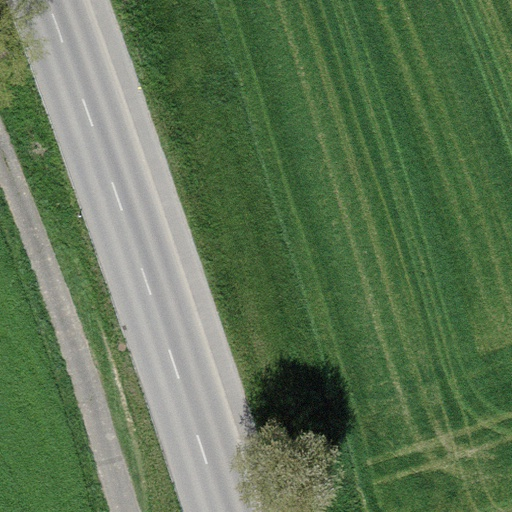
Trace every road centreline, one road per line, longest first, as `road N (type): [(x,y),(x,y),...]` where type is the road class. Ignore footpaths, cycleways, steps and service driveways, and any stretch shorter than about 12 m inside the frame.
road 1 (tertiary): [(41,0),(217,511)]
road 2 (track): [(124,511),(57,298),(0,160)]
